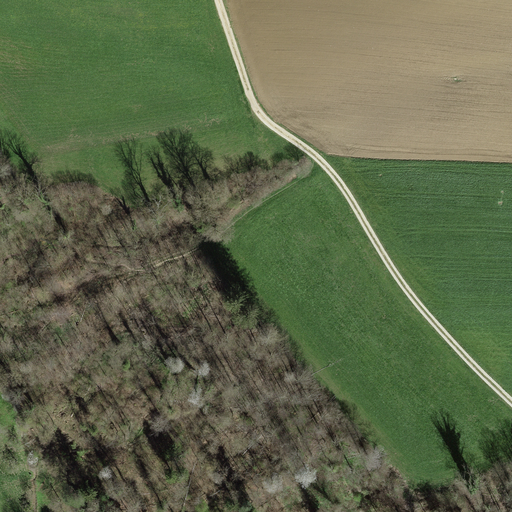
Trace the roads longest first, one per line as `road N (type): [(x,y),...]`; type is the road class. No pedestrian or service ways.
road 1 (track): [(511,402),(404,287),(323,165)]
road 2 (track): [(323,165),(254,105),(215,0)]
